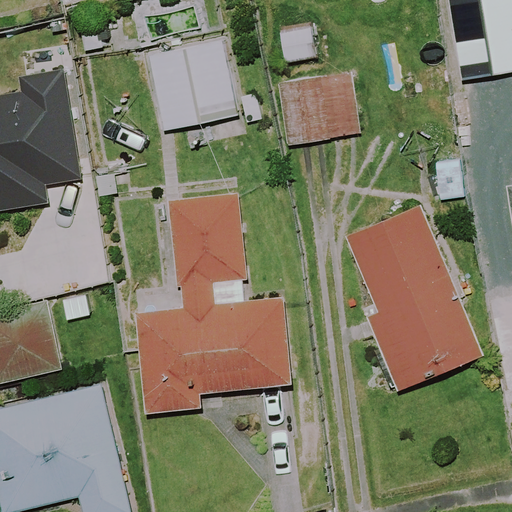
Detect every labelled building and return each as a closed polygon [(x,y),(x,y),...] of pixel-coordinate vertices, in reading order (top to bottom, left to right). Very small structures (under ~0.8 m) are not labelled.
[(511,72),(511,0),(448,0),(460,80),(511,72)] [(318,58),(313,23),(277,29),(282,63),(318,58)] [(239,117),(223,42),(147,58),(162,133),(239,117)] [(357,134),(348,75),(272,87),(282,147),(357,134)] [(246,301),(234,193),(165,200),(177,308),(137,313),(148,414),(204,408),(203,394),(290,384),(280,297),(246,301)] [(366,310),(379,345),(370,348),(388,393),(414,383),(477,357),(417,208),(343,237),(372,308),(366,310)] [(0,380),(61,372),(51,306),(0,313),(0,380)] [(128,511),(98,387),(0,410),(0,505),(1,511),(11,511),(77,496),(80,511),(128,511)]
